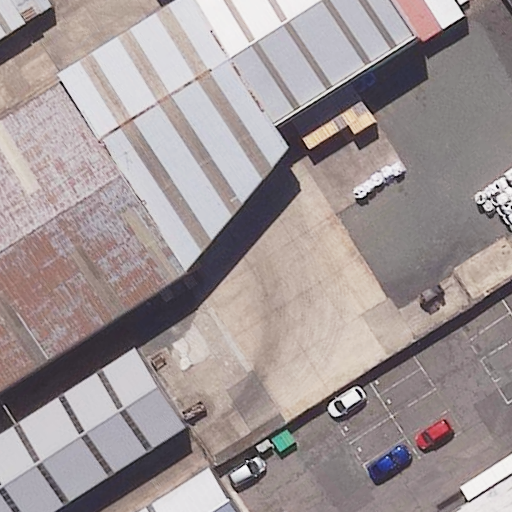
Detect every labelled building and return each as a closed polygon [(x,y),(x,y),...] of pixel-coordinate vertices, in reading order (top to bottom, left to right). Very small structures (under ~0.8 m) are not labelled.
[(0,0),(0,39),(26,23),(11,0),(0,0)] [(11,0),(26,23),(54,6),(50,0),(11,0)] [(183,0),(62,74),(74,92),(181,266),(288,140),(276,121),(202,0),(183,0)] [(396,0),(202,0),(276,121),(418,35),(396,0)] [(181,266),(74,92),(0,136),(0,402),(192,285),(181,266)] [(166,348),(0,449),(0,499),(7,511),(62,511),(211,422),(166,348)] [(265,511),(238,467),(164,511),(265,511)]
